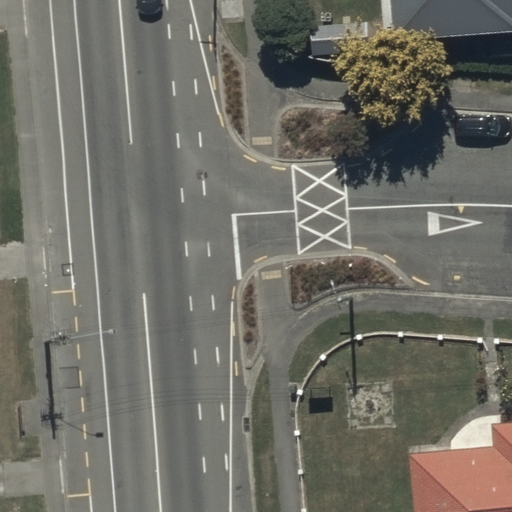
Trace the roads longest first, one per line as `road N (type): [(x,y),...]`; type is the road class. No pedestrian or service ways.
road 1 (residential): [(511,205),(137,221)]
road 2 (secondary): [(160,511),(137,221)]
road 3 (secondary): [(137,221),(119,0)]
